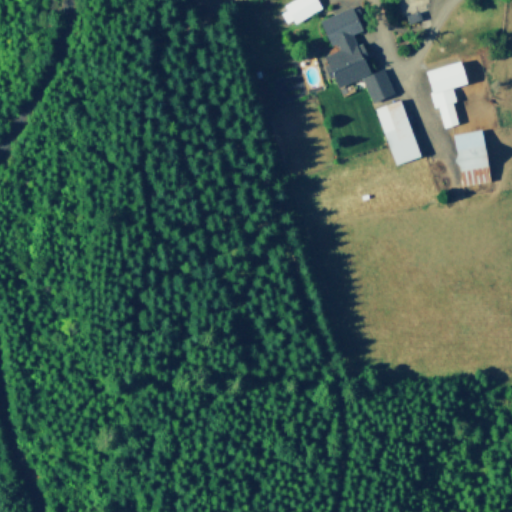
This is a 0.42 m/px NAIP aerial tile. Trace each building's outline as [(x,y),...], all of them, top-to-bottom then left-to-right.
[(285,12),(289,9),(286,4),(293,0),(320,0),(325,8),(298,23),(296,19),(290,22),(285,12)] [(364,76),(340,86),(336,76),(332,78),(327,65),(331,64),(327,54),(342,48),(339,41),(333,44),(322,19),(356,5),(366,30),(355,34),(360,45),(365,42),(373,58),(369,60),(374,72),(386,67),(397,93),(376,103),(364,76)] [(411,22),(408,14),(423,9),(426,18),(411,22)] [(437,89),(451,85),(462,123),(447,127),(437,89)] [(378,108),(404,99),(424,155),(399,164),(378,108)] [(457,134),(485,129),(493,180),(465,185),(457,134)]
